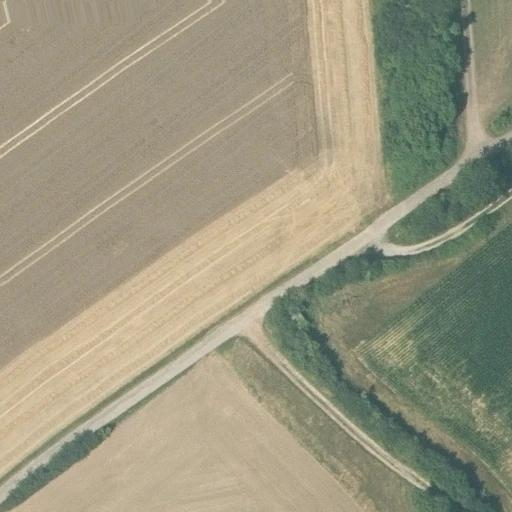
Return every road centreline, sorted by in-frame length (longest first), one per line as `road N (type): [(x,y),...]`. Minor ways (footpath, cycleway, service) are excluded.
road 1 (unclassified): [(0,495),(395,212),(511,138)]
road 2 (track): [(450,511),(355,427),(253,312)]
road 3 (track): [(511,193),(454,234),(350,247)]
road 4 (track): [(476,160),(463,0)]
